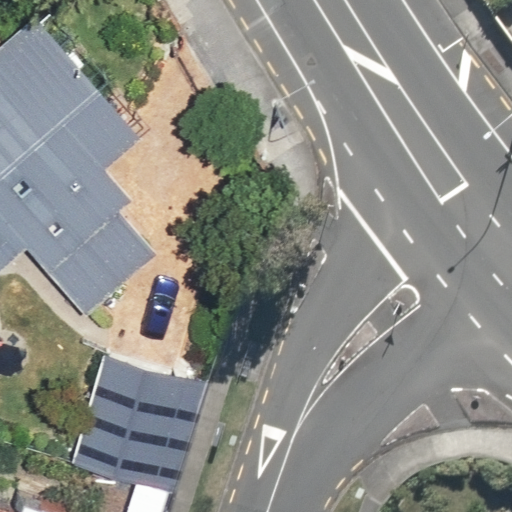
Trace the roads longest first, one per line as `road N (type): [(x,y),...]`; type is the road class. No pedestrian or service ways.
road 1 (residential): [(266,511),(304,414),(337,364),(384,319),(492,245)]
road 2 (secondary): [(492,245),(330,0)]
